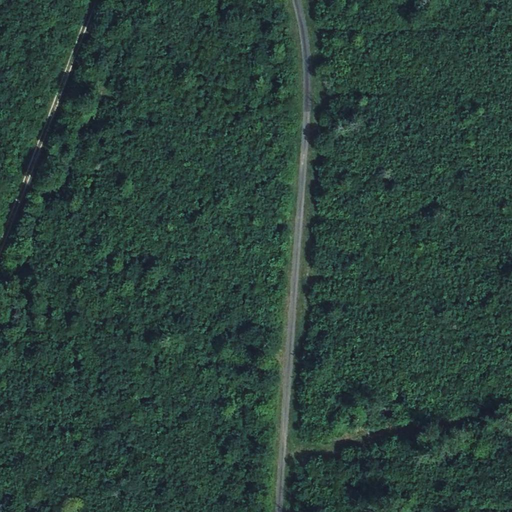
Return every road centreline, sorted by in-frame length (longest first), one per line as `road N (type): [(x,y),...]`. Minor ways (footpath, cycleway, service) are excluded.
road 1 (track): [(295,0),(307,69),(279,511)]
road 2 (track): [(0,230),(85,0)]
